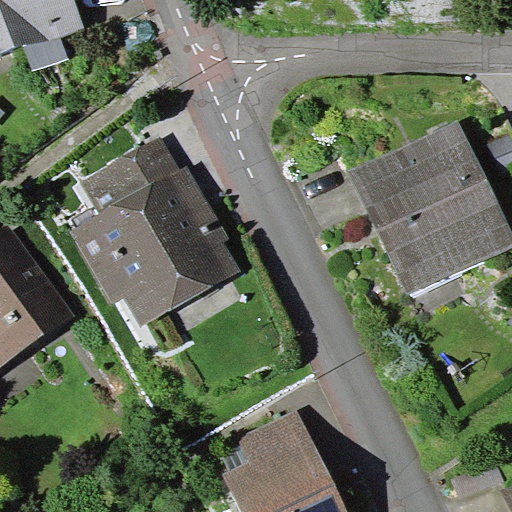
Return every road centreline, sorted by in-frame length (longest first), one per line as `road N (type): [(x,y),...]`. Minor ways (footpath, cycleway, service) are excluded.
road 1 (residential): [(414,511),(208,80)]
road 2 (residential): [(511,53),(305,56),(208,80)]
